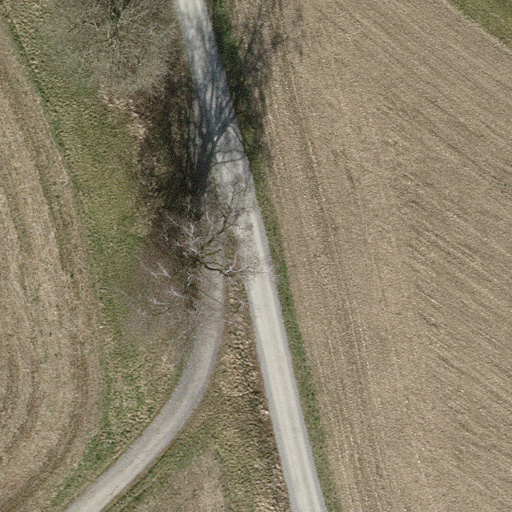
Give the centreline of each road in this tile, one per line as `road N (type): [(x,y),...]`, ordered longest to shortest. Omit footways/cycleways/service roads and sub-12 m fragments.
road 1 (track): [(306,511),(245,221),(184,0)]
road 2 (track): [(207,89),(205,312),(189,389),(165,438),(87,511)]
